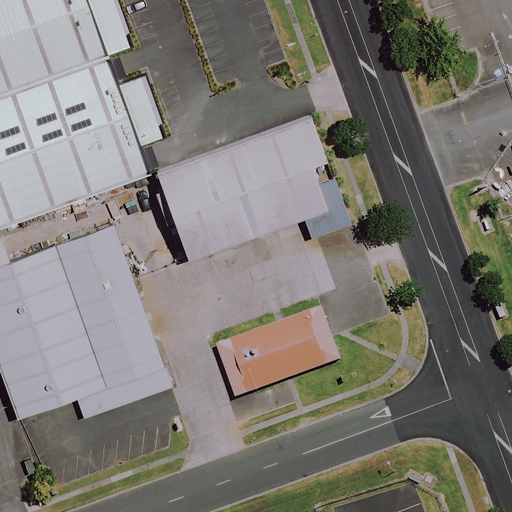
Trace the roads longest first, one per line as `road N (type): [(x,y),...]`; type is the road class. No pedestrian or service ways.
road 1 (tertiary): [(343,0),(483,387)]
road 2 (tertiary): [(483,387),(122,511)]
